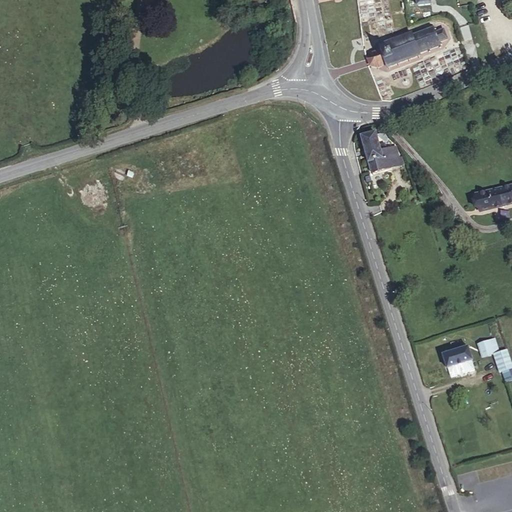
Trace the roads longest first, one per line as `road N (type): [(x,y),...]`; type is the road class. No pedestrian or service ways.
road 1 (unclassified): [(453,511),(361,216),(336,103)]
road 2 (tertiary): [(0,174),(317,78)]
road 3 (tertiary): [(336,103),(366,113),(511,68)]
